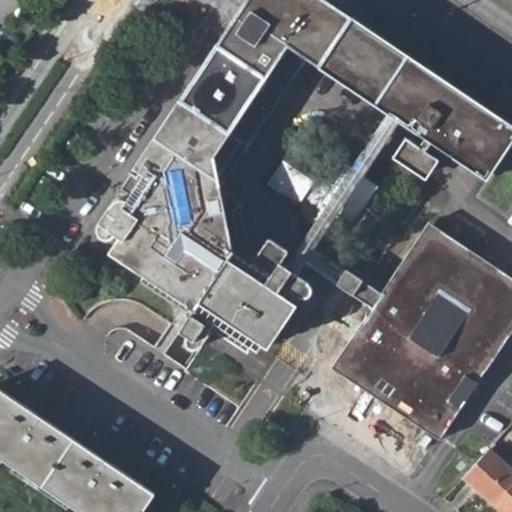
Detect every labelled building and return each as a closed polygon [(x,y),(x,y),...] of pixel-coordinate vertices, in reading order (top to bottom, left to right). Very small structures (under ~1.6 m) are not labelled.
[(308,54),(494,180),(511,153),(511,133),(311,0),(262,0),(129,195),(132,197),(129,201),(124,201),(100,239),(105,241),(110,242),(115,241),(119,239),(132,248),(122,262),(146,278),(143,284),(185,312),(189,323),(182,334),(200,345),(206,335),(217,333),(243,351),(287,289),(295,295),(299,296),(304,295),(307,292),(308,287),(307,282),(301,276),(279,262),(285,252),(265,238),(256,250),(245,243),(239,206),(217,192),(308,54)] [(329,171),(298,150),(271,191),(301,212),(329,171)] [(491,378),(511,345),(511,280),(454,241),(450,248),(432,236),(373,324),(360,316),(354,316),(349,319),(348,325),(351,330),(357,331),(362,328),(368,332),(341,372),(446,441),(489,376),(491,378)] [(0,387),(0,456),(75,508),(81,511),(141,511),(154,493),(0,387)] [(511,471),(487,449),(462,478),(495,507),(511,486),(511,471)] [(511,511),(511,486),(495,507),(500,511),(511,511)]
